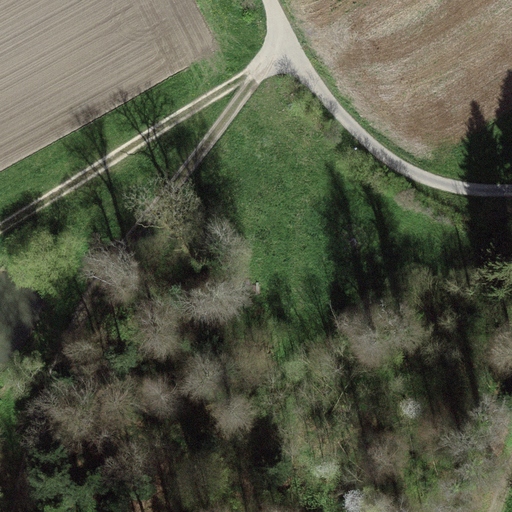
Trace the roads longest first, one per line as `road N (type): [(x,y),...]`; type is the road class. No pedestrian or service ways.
road 1 (track): [(19,511),(47,395),(100,274),(263,65)]
road 2 (track): [(284,33),(263,65),(0,230)]
road 3 (track): [(284,33),(330,104),(374,148),(427,178),(511,189)]
